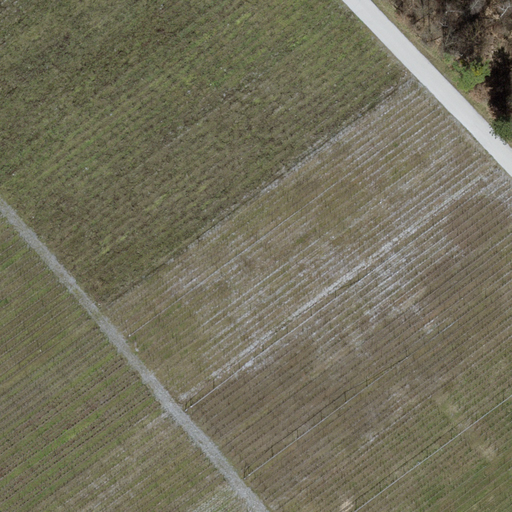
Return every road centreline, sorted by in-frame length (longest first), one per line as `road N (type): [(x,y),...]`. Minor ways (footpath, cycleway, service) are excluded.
road 1 (track): [(0,208),(253,511)]
road 2 (track): [(348,0),(511,172)]
